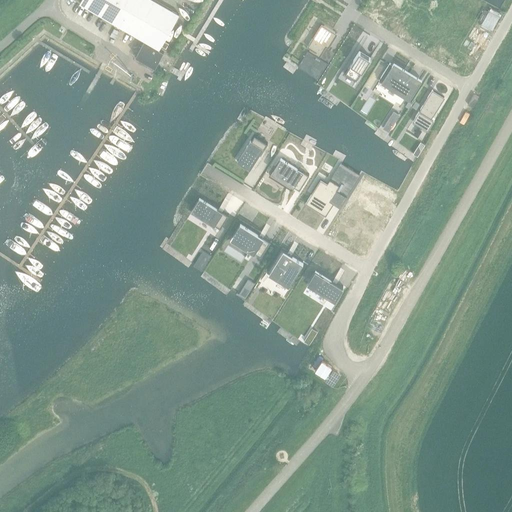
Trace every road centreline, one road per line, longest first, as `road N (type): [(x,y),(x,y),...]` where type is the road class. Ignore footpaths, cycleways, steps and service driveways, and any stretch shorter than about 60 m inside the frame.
road 1 (unclassified): [(364,376),(511,117)]
road 2 (residential): [(368,267),(467,87)]
road 3 (residential): [(217,175),(368,267)]
road 4 (unclassified): [(259,511),(364,376)]
road 5 (residential): [(467,87),(324,0)]
road 6 (residential): [(364,376),(344,358),(336,324),(368,267)]
